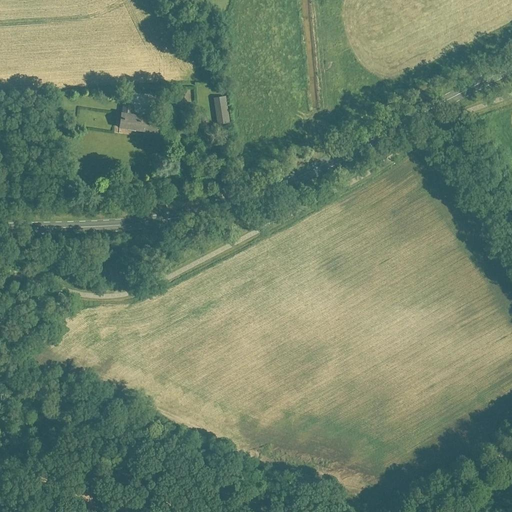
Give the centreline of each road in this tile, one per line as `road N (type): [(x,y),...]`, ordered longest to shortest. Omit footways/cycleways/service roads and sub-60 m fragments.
road 1 (secondary): [(0,228),(130,223),(229,203),(511,67)]
road 2 (track): [(439,105),(511,222)]
